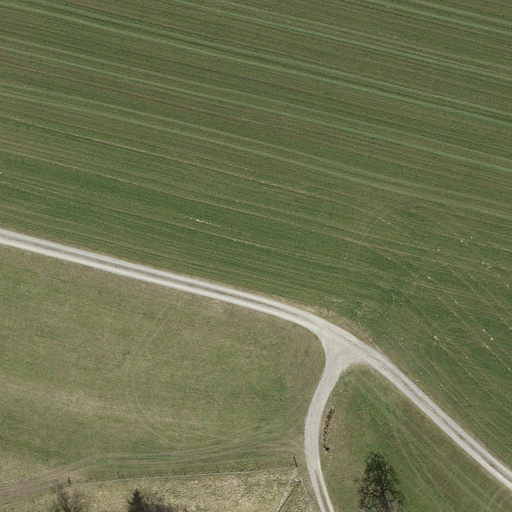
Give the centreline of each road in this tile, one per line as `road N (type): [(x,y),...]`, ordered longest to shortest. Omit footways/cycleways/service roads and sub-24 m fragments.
road 1 (track): [(511,481),(350,343),(282,312),(0,238)]
road 2 (track): [(350,343),(318,412),(314,458),(330,511)]
